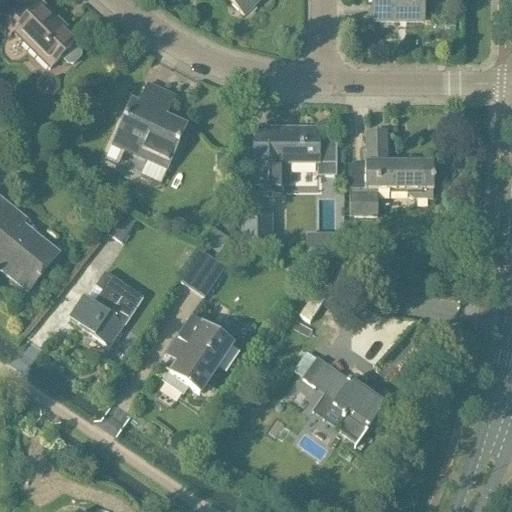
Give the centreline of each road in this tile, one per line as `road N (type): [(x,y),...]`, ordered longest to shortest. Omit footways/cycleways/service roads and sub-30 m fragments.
road 1 (residential): [(206,511),(0,370)]
road 2 (residential): [(323,85),(207,62),(114,0)]
road 3 (residential): [(511,86),(323,85)]
